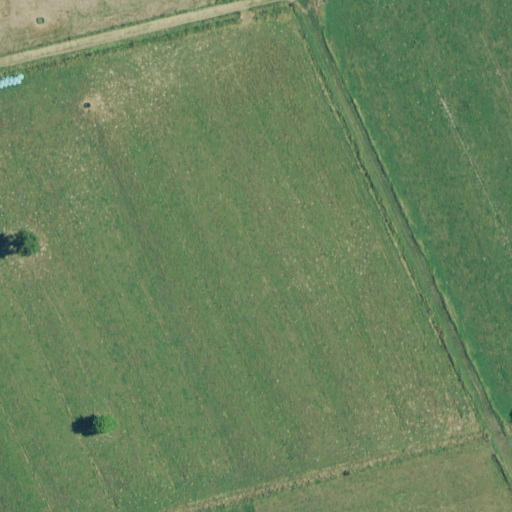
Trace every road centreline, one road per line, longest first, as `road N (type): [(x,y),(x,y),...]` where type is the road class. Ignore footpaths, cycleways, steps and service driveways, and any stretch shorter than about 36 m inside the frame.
road 1 (track): [(511,464),(306,0)]
road 2 (track): [(0,60),(259,0)]
